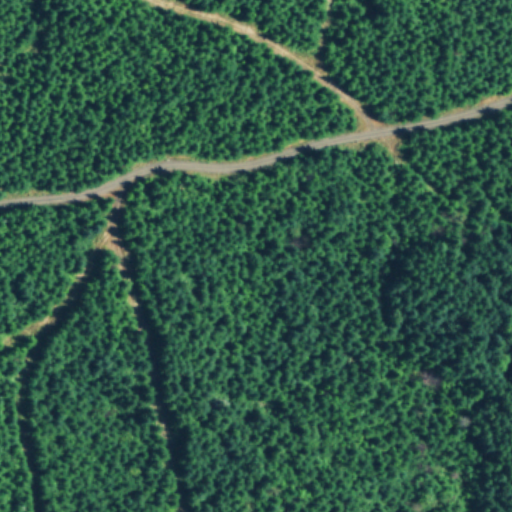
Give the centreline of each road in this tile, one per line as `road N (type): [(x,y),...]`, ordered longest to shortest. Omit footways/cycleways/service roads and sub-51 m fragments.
road 1 (track): [(511,95),(375,121),(281,158),(0,202)]
road 2 (track): [(218,0),(297,76),(375,121)]
